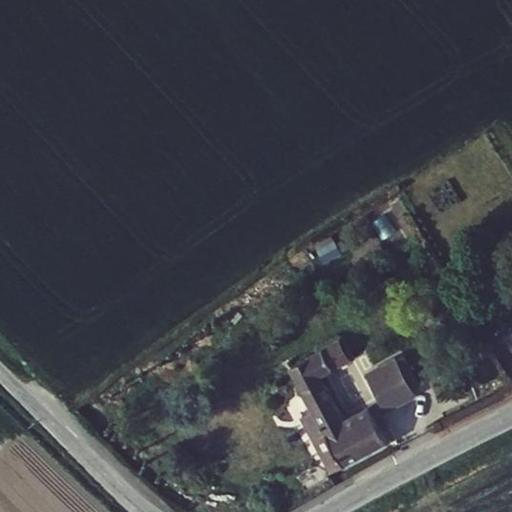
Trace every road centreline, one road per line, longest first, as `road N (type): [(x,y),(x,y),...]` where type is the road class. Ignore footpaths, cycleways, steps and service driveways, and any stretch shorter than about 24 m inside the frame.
road 1 (residential): [(328,511),(511,415)]
road 2 (unclassified): [(0,368),(145,511)]
